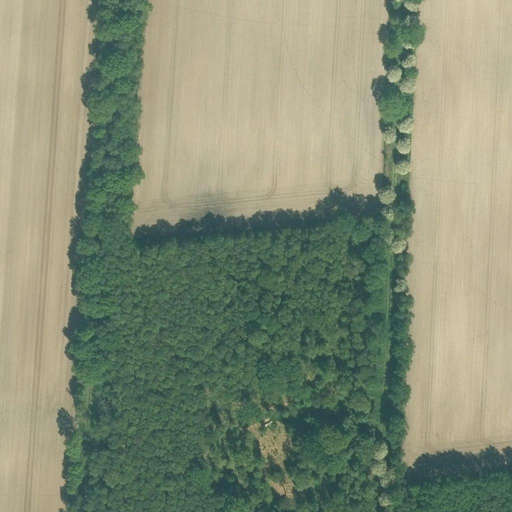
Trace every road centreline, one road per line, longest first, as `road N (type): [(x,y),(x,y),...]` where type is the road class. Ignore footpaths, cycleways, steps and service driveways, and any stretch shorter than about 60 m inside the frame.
road 1 (track): [(83,511),(125,0)]
road 2 (track): [(403,0),(378,511)]
